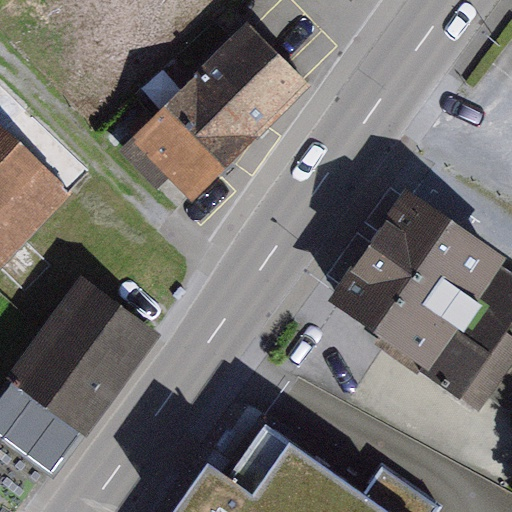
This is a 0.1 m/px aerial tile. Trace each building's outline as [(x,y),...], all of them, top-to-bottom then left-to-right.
[(322,87),(258,29),(153,144),(218,202),(322,87)] [(79,194),(0,125),(0,283),(1,284),(79,194)] [(511,358),(511,268),(416,195),(342,291),(482,398),(511,358)] [(173,337),(102,286),(0,427),(71,478),(173,337)] [(383,489),(289,421),(235,494),(192,462),(155,511),(456,511),(458,510),(399,467),(383,489)]
